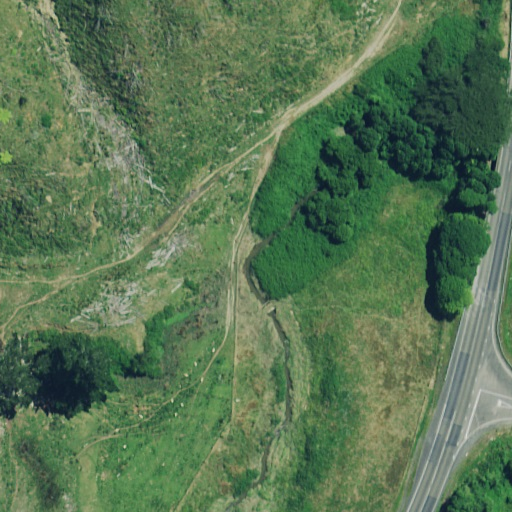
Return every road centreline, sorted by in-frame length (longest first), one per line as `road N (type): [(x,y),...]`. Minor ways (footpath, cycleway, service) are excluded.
road 1 (primary): [(459,386),(511,154)]
road 2 (primary): [(419,511),(459,386)]
